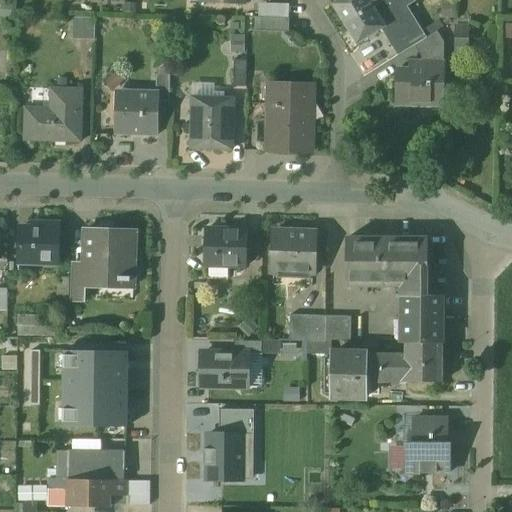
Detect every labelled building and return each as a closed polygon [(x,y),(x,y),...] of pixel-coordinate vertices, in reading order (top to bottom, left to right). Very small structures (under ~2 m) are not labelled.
[(334,0),(332,2),(345,24),(383,0),(334,0)] [(397,0),(383,0),(345,24),(356,43),(384,26),(393,41),(414,28),(397,0)] [(96,18),(74,17),(73,39),(95,40),(96,18)] [(290,18),(253,17),(252,31),(290,32),(290,18)] [(414,28),(393,41),(400,54),(415,45),(422,41),(414,28)] [(422,41),(415,45),(422,56),(445,42),(437,31),(422,41)] [(468,32),(454,32),(454,48),(468,49),(468,32)] [(445,42),(422,56),(422,64),(409,63),(409,72),(396,71),(396,103),(444,104),(445,42)] [(247,60),(234,60),(233,87),(246,87),(247,60)] [(170,77),(157,76),(157,91),(158,91),(158,102),(170,102),(170,77)] [(269,83),(267,151),(313,152),(315,84),(269,83)] [(50,108),(25,108),(24,140),(80,141),(81,89),(51,88),(50,108)] [(157,91),(119,90),(119,92),(121,92),(120,120),(118,120),(118,135),(157,136),(158,102),(158,91),(157,91)] [(234,99),(191,98),(190,148),(232,149),(234,99)] [(59,224),(41,224),(40,229),(19,228),(18,254),(33,254),(33,259),(59,260),(60,240),(59,239),(59,224)] [(248,229),(206,228),(205,264),(247,266),(247,260),(247,236),(248,229)] [(135,231),(98,229),(97,260),(86,260),(87,229),(84,229),(83,264),(82,300),(85,300),(85,280),(132,281),(132,286),(134,286),(135,231)] [(98,229),(87,229),(86,260),(97,260),(98,229)] [(316,232),(275,231),(274,271),(314,273),(316,232)] [(260,237),(247,236),(247,260),(259,261),(260,237)] [(429,239),(346,239),(346,285),(405,286),(426,286),(429,286),(429,239)] [(83,264),(72,264),(71,299),(82,300),(83,264)] [(426,286),(405,286),(405,295),(402,295),(402,320),(406,320),(406,344),(442,344),(443,296),(426,296),(426,286)] [(327,315),(291,314),(291,342),(307,342),(327,342),(327,340),(327,315)] [(351,315),(327,315),(327,340),(332,340),(351,340),(351,315)] [(58,317),(17,316),(17,337),(58,337),(58,317)] [(327,342),(307,342),(307,354),(331,354),(331,353),(332,353),(332,340),(327,340),(327,342)] [(263,341),(235,341),(235,352),(247,352),(247,354),(262,354),(263,341)] [(405,355),(367,354),(367,382),(439,383),(441,381),(441,378),(445,377),(445,370),(442,368),(442,344),(406,344),(405,355)] [(127,426),(128,352),(64,351),(63,426),(127,426)] [(235,352),(205,351),(204,387),(247,388),(247,354),(247,352),(235,352)] [(367,397),(367,382),(367,354),(332,353),(331,353),(331,354),(330,396),(367,397)] [(221,411),(220,435),(252,435),(252,411),(221,411)] [(443,419),(413,419),(413,433),(442,433),(443,419)] [(442,433),(413,433),(413,444),(406,444),(406,473),(450,473),(450,444),(442,444),(442,433)] [(251,460),(252,435),(220,435),(208,434),(208,450),(205,450),(205,464),(209,464),(208,479),(241,480),(241,460),(251,460)] [(125,452),(69,451),(68,480),(124,481),(125,452)] [(68,481),(49,480),(49,487),(68,490),(68,481)] [(127,481),(68,481),(68,490),(68,507),(110,508),(110,496),(127,496),(127,481)]
